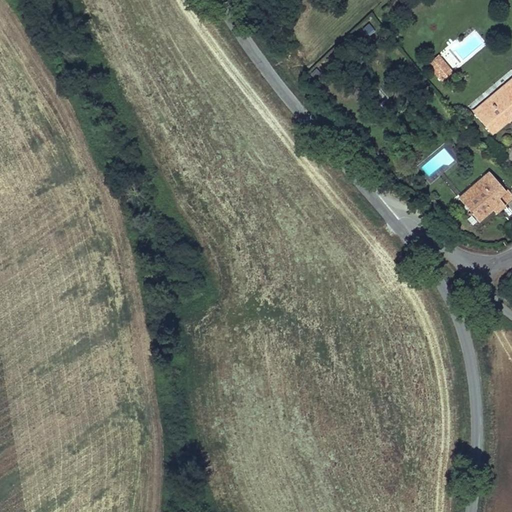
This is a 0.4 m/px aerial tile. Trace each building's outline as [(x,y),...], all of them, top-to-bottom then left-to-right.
[(439,54),(429,62),(443,79),(453,71),(439,54)] [(511,85),(508,81),(504,85),(499,89),(501,91),(474,113),(491,134),(508,120),(501,112),(511,102),(511,85)] [(501,91),(499,89),(472,111),(474,113),(501,91)] [(498,148),(490,155),(498,164),(506,157),(498,148)] [(488,171),(468,188),(472,193),(466,199),(474,209),(471,211),(470,211),(468,213),(470,215),(471,213),(478,221),(493,208),(511,193),(507,189),(505,190),(488,171)] [(458,197),(470,211),(471,211),(474,209),(466,199),(472,193),(468,188),(458,197)] [(509,202),(511,199),(511,194),(511,193),(493,208),(496,212),(504,204),(505,205),(509,202)] [(476,231),(482,225),(478,221),(471,213),(470,215),(465,219),(476,231)]
